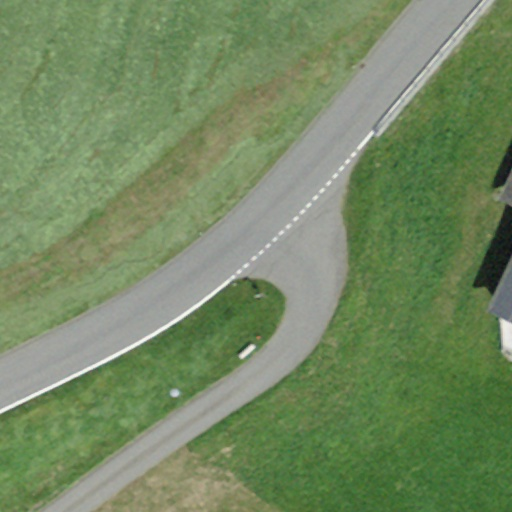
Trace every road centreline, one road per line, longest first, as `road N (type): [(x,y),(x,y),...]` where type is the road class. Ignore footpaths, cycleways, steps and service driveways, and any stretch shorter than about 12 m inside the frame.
road 1 (residential): [(0,384),(130,319),(274,209),(447,0)]
road 2 (track): [(62,511),(280,353),(299,328),(309,261),(293,226),(274,209)]
